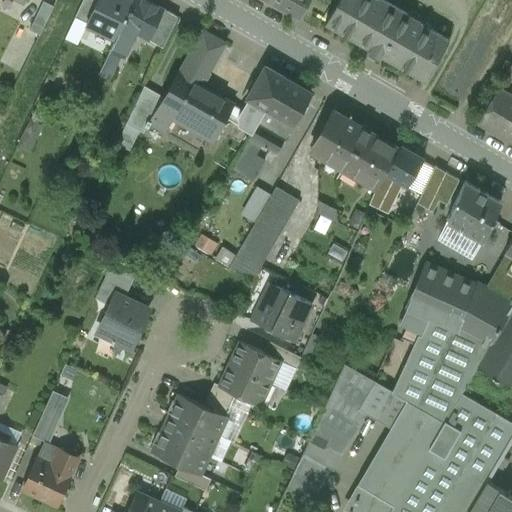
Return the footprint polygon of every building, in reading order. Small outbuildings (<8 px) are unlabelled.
[(41,0),(40,0),(30,27),(41,32),(52,4),(41,0)] [(87,23),(97,0),(82,0),(75,17),(87,23)] [(133,0),(97,0),(87,23),(85,25),(115,39),(133,0)] [(149,0),(133,0),(115,39),(110,49),(122,55),(125,56),(137,34),(149,41),(150,40),(164,9),(149,0)] [(263,0),(278,9),(283,0),(263,0)] [(283,0),(278,9),(299,20),(310,0),(283,0)] [(425,81),(449,41),(420,24),(421,22),(382,0),(338,0),(325,23),(370,50),(368,53),(378,59),(380,55),(425,81)] [(178,17),(164,9),(150,40),(162,47),(178,17)] [(77,44),(85,25),(87,23),(75,17),(65,38),(77,44)] [(224,44),(203,32),(179,74),(177,73),(150,120),(166,129),(173,117),(213,140),(233,105),(197,84),(201,77),(204,79),(224,44)] [(122,55),(110,49),(98,75),(110,81),(122,55)] [(511,61),(503,77),(511,82),(511,61)] [(310,92),(285,78),(257,123),(284,139),(310,92)] [(511,95),(498,88),(477,123),(511,143),(511,95)] [(399,148),(332,111),(310,149),(377,186),(385,172),(399,148)] [(400,145),(399,148),(385,172),(395,177),(408,185),(423,158),(400,145)] [(459,179),(435,165),(418,203),(433,211),(439,200),(447,203),(459,179)] [(380,207),(395,177),(385,172),(377,186),(370,202),(380,207)] [(500,203),(464,182),(447,219),(450,221),(441,236),(473,254),(481,239),(483,240),(500,203)] [(296,196),(273,185),(269,192),(254,184),(239,213),(252,219),(229,265),(255,278),(296,196)] [(222,245),(214,255),(226,263),(233,253),(222,245)] [(374,381),(359,410),(395,430),(347,511),(348,511),(466,511),(486,480),(511,436),(511,420),(462,392),(477,365),(511,304),(477,284),(476,286),(427,264),(400,322),(407,326),(402,336),(417,343),(395,393),(374,381)] [(116,294),(124,298),(134,276),(111,265),(100,287),(116,294)] [(311,303),(270,283),(252,320),(293,340),(311,303)] [(130,347),(148,309),(124,298),(116,294),(98,332),(130,347)] [(511,304),(477,365),(511,384),(511,304)] [(264,353),(240,342),(229,364),(270,383),(281,361),(264,353)] [(264,353),(281,361),(297,368),(302,357),(269,342),(264,353)] [(270,383),(229,364),(219,386),(236,394),(260,405),(270,383)] [(74,380),(62,375),(54,392),(66,397),(74,380)] [(209,394),(230,405),(236,394),(219,386),(214,383),(209,394)] [(53,391),(32,436),(44,441),(48,443),(69,398),(66,397),(54,392),(53,391)] [(203,406),(180,394),(176,402),(172,400),(167,412),(170,414),(217,436),(227,416),(225,416),(203,406)] [(203,406),(225,416),(230,405),(209,394),(203,406)] [(217,436),(170,414),(161,433),(208,455),(217,436)] [(208,455),(161,433),(158,432),(152,444),(156,445),(152,453),(179,465),(199,475),(200,473),(208,455)] [(15,445),(0,438),(0,477),(1,478),(15,445)] [(48,443),(44,441),(22,490),(58,507),(80,458),(48,443)] [(199,475),(179,465),(174,476),(205,491),(211,479),(200,473),(199,475)] [(511,511),(511,495),(486,480),(466,511),(511,511)] [(153,511),(158,503),(136,492),(126,511),(153,511)] [(178,511),(158,503),(153,511),(178,511)]
